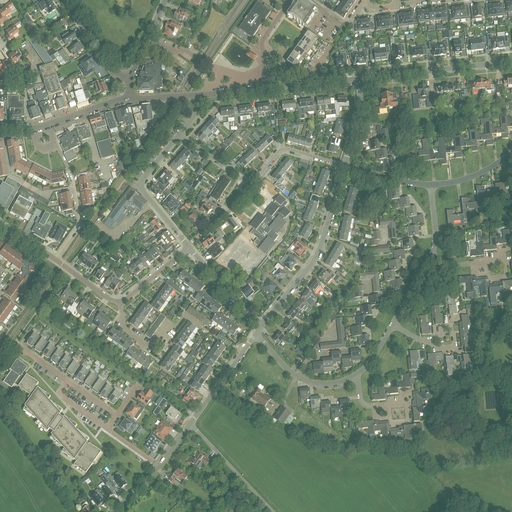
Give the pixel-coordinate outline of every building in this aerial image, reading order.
[(42,11),(45,8),(49,14),(55,10),(52,7),(54,6),(49,0),(44,0),(38,4),(42,11)] [(312,19),(314,15),(317,11),(318,11),(317,10),(317,11),(315,9),(314,8),(312,7),(311,6),(309,5),(308,4),(306,3),(306,2),(305,2),(303,0),(302,0),(298,0),(295,5),(294,5),(292,8),(288,15),(288,14),(287,15),(288,15),(290,17),(291,17),(293,19),(294,19),(294,20),(295,19),(297,20),(297,21),(296,21),(297,22),(297,21),(299,23),(300,24),(302,25),(303,26),(305,27),(305,28),(306,27),(311,19),(312,19)] [(350,9),(353,4),(347,0),(343,0),(341,3),(350,9)] [(11,13),(8,9),(13,6),(10,2),(5,6),(6,7),(0,10),(0,24),(0,25),(7,20),(5,17),(11,13)] [(258,2),(238,29),(252,39),(271,12),(258,2)] [(347,14),(347,13),(350,9),(341,3),(338,7),(347,14)] [(496,5),(497,17),(503,16),(503,17),(507,16),(506,10),(503,10),(502,4),(496,5)] [(497,17),(496,5),(489,6),(490,12),(487,12),(487,18),(491,18),(497,17)] [(475,14),(471,14),(472,20),(475,20),(475,19),(482,19),(481,13),(482,13),(482,9),(481,9),(481,6),(477,6),(477,7),(474,8),(475,14)] [(347,14),(347,13),(347,14),(338,7),(335,12),(344,19),(347,14)] [(460,20),(459,8),(452,9),(453,15),(450,15),(451,22),(454,21),(460,20)] [(465,8),(459,8),(460,20),(466,19),(466,20),(470,19),(469,13),(466,14),(465,8)] [(187,18),(189,14),(184,11),(183,14),(176,11),(174,17),(182,21),(184,17),(187,18)] [(401,25),(408,25),(407,14),(400,15),(401,21),(398,21),(398,28),(402,27),(401,25)] [(407,14),(408,25),(414,24),(414,26),(418,25),(417,19),(414,20),(413,14),(407,14)] [(385,17),(378,18),(379,24),(376,25),(377,31),(380,30),(386,29),(385,17)] [(385,17),(386,29),(392,28),(392,29),(396,29),(395,22),(392,23),(391,17),(385,17)] [(15,39),(13,36),(18,32),(15,27),(20,23),(17,20),(10,25),(12,27),(5,32),(8,35),(5,37),(9,43),(15,39)] [(67,26),(65,22),(64,21),(63,20),(58,24),(57,25),(60,30),(62,29),(62,30),(67,26)] [(356,32),(365,31),(364,20),(358,21),(358,26),(355,26),(356,32)] [(364,20),(365,31),(374,30),(373,24),(370,24),(370,20),(364,20)] [(167,22),(167,23),(165,28),(166,29),(164,33),(170,36),(172,32),(173,32),(175,28),(179,30),(181,25),(175,23),(174,25),(167,22)] [(65,44),(69,42),(69,43),(72,41),(72,40),(75,38),(71,31),(65,35),(63,33),(57,37),(60,42),(62,40),(65,44)] [(304,38),(314,45),(318,39),(308,33),(304,38)] [(55,72),(58,70),(52,62),(35,36),(28,40),(45,65),(38,68),(39,69),(48,96),(61,91),(61,90),(59,84),(55,72)] [(498,37),(499,49),(505,49),(504,43),(508,42),(508,36),(498,37)] [(499,49),(498,37),(492,38),(492,37),(489,37),(489,43),(491,43),(492,47),(493,46),(493,50),(499,49)] [(311,49),(314,45),(304,38),(301,43),(311,49)] [(461,45),(464,45),(464,38),(460,38),(460,40),(453,40),(455,54),(456,53),(456,54),(459,54),(459,53),(462,53),(462,50),(461,45)] [(476,39),(477,51),(483,50),(482,44),(485,44),(485,38),(476,39)] [(477,51),(476,39),(467,40),(468,46),(471,45),(471,51),(477,51)] [(434,57),(440,56),(439,44),(433,45),(433,42),(429,43),(430,50),(433,50),(434,57)] [(444,43),(439,44),(440,56),(446,55),(445,52),(447,52),(446,48),(448,48),(447,42),(444,42),(444,43)] [(75,51),(77,54),(80,52),(83,49),(79,43),(69,50),(71,54),(75,51)] [(301,43),(297,47),(305,53),(307,54),(311,49),(301,43)] [(380,49),(381,60),(387,60),(386,54),(389,54),(389,46),(385,46),(385,48),(380,49)] [(395,56),(396,60),(400,60),(400,58),(402,58),(401,52),(405,52),(404,46),(394,47),(395,51),(393,52),(393,56),(395,56)] [(305,53),(297,47),(294,52),(302,58),(303,58),(304,59),(307,54),(305,53)] [(423,53),(427,52),(426,47),(418,47),(418,50),(412,51),(413,57),(424,56),(423,53)] [(381,60),(380,49),(374,49),(374,48),(370,49),(371,56),(375,55),(375,61),(381,60)] [(60,65),(64,62),(65,63),(69,60),(70,59),(69,59),(63,49),(58,53),(54,56),(56,60),(60,65)] [(21,69),(17,62),(17,59),(21,56),(17,50),(8,56),(10,59),(8,61),(16,73),(21,69)] [(247,55),(254,60),(256,58),(257,57),(257,56),(256,54),(255,55),(250,51),(247,55)] [(364,52),(358,53),(360,65),(366,64),(365,61),(367,61),(366,57),(368,57),(367,51),(364,51),(364,52)] [(294,52),(290,57),(298,63),(299,63),(303,58),(302,58),(294,52)] [(337,67),(344,66),(343,60),(347,60),(346,53),(340,54),(341,57),(336,57),(337,67)] [(354,66),(360,65),(358,53),(353,54),(353,53),(349,53),(350,59),(352,59),(352,62),(353,62),(354,66)] [(295,68),(298,63),(290,57),(287,62),(295,68)] [(93,63),(89,58),(81,63),(86,71),(83,74),(85,77),(94,71),(92,68),(94,66),(93,66),(92,64),(93,64),(92,64),(92,63),(93,63)] [(139,80),(139,87),(139,92),(144,91),(144,92),(149,91),(154,91),(154,87),(160,87),(160,88),(162,88),(162,69),(162,62),(155,63),(155,60),(152,60),(152,62),(151,62),(151,65),(146,65),(145,66),(145,72),(141,72),(139,80)] [(177,79),(181,82),(188,72),(183,69),(177,79)] [(70,93),(70,95),(72,99),(75,98),(77,104),(87,101),(84,93),(83,90),(87,89),(86,85),(83,76),(79,77),(81,84),(73,86),(75,92),(70,93)] [(69,78),(63,81),(61,83),(63,89),(68,88),(67,85),(71,84),(69,78)] [(481,81),(482,89),(482,92),(486,92),(486,91),(494,90),(494,85),(491,85),(491,81),(486,82),(485,80),(481,81)] [(480,89),(482,89),(481,81),(476,81),(476,83),(471,83),(473,94),(478,93),(478,91),(480,91),(480,89)] [(107,89),(106,87),(106,86),(105,86),(104,84),(102,84),(102,83),(97,84),(96,82),(93,83),(89,84),(86,85),(87,89),(88,92),(91,91),(89,87),(95,85),(97,93),(101,92),(102,94),(103,94),(104,94),(105,94),(106,93),(107,92),(106,89),(107,89)] [(453,89),(455,89),(455,90),(460,90),(460,88),(460,85),(459,83),(454,84),(455,86),(453,86),(452,84),(450,84),(442,85),(438,86),(438,88),(436,88),(437,92),(444,91),(444,92),(449,92),(449,91),(453,91),(453,89)] [(418,90),(417,90),(418,92),(419,95),(413,96),(414,110),(420,109),(419,100),(422,100),(429,99),(430,108),(435,107),(435,101),(434,94),(429,95),(428,95),(428,92),(428,91),(429,91),(429,89),(428,89),(428,88),(425,88),(425,87),(420,87),(421,88),(418,89),(418,90)] [(41,108),(43,113),(44,115),(51,113),(50,110),(52,109),(46,90),(35,93),(36,95),(37,100),(40,108),(41,108)] [(387,114),(386,109),(387,108),(393,107),(397,107),(395,93),(381,95),(382,104),(380,104),(381,108),(375,108),(375,115),(387,114)] [(10,121),(20,121),(21,121),(21,117),(25,117),(24,109),(24,100),(20,101),(20,95),(8,96),(8,110),(9,110),(10,112),(10,121)] [(56,106),(58,111),(67,107),(63,98),(62,95),(57,96),(58,100),(55,101),(56,106)] [(346,106),(348,106),(348,102),(346,102),(346,97),(338,97),(338,103),(345,104),(345,105),(346,105),(346,106)] [(324,111),(323,98),(316,99),(317,106),(317,107),(315,108),(315,111),(315,112),(324,111)] [(332,111),(331,108),(331,104),(330,104),(329,98),(323,98),(324,111),(329,110),(329,111),(332,111)] [(315,108),(313,108),(312,99),(305,100),(306,111),(313,110),(313,112),(315,111),(315,108)] [(297,104),(297,110),(298,114),(298,119),(305,118),(304,114),(307,114),(306,111),(305,100),(299,101),(299,104),(297,104)] [(40,117),(38,110),(37,106),(35,107),(33,101),(30,102),(36,118),(40,117)] [(28,103),(29,109),(28,109),(32,120),(36,118),(30,102),(28,103)] [(264,112),(271,112),(270,115),(271,124),(273,124),(273,123),(275,123),(273,111),(272,108),(270,108),(270,104),(263,105),(264,112)] [(151,105),(141,106),(141,107),(132,109),(137,129),(138,129),(146,128),(147,127),(147,123),(150,122),(153,119),(151,105)] [(252,120),(256,119),(255,114),(252,115),(251,106),(245,107),(246,117),(249,116),(250,118),(252,118),(252,120)] [(241,125),(241,123),(240,117),(246,117),(245,107),(239,108),(239,116),(237,116),(238,126),(238,125),(241,125)] [(130,108),(128,109),(124,110),(127,118),(129,125),(130,125),(131,129),(134,128),(130,111),(130,108)] [(236,126),(238,126),(237,116),(233,117),(233,116),(234,116),(233,108),(226,109),(227,117),(228,119),(234,118),(234,121),(235,121),(235,124),(236,126)] [(222,119),(222,117),(227,117),(226,109),(220,110),(221,114),(218,114),(215,117),(218,119),(217,120),(220,122),(221,121),(222,119)] [(127,118),(124,110),(116,112),(115,112),(117,119),(119,124),(121,123),(122,127),(126,126),(128,132),(132,131),(131,129),(130,125),(129,125),(127,118)] [(112,113),(105,115),(112,138),(113,140),(116,139),(117,143),(121,142),(120,137),(117,128),(115,121),(114,121),(112,113)] [(115,156),(105,123),(103,115),(103,116),(100,116),(90,119),(92,125),(95,137),(98,147),(102,160),(115,156)] [(494,124),(490,125),(492,135),(502,134),(502,139),(508,138),(507,128),(506,118),(506,117),(505,117),(505,115),(501,115),(501,117),(500,117),(501,128),(494,129),(494,124)] [(214,128),(215,127),(218,123),(213,118),(208,123),(214,128)] [(490,125),(490,124),(490,119),(480,120),(481,125),(485,124),(486,135),(479,136),(478,131),(475,131),(476,141),(486,140),(487,146),(493,145),(492,135),(490,125)] [(335,127),(343,129),(345,123),(342,122),(343,121),(338,120),(335,127)] [(208,123),(204,127),(211,134),(212,133),(214,135),(215,135),(216,136),(220,132),(218,130),(215,128),(215,127),(214,128),(208,123)] [(92,138),(91,133),(90,129),(88,130),(86,125),(77,128),(78,134),(79,137),(81,137),(83,141),(88,139),(92,138)] [(384,128),(376,126),(377,130),(378,130),(379,140),(388,139),(387,129),(384,130),(384,128)] [(212,137),(213,137),(215,135),(214,135),(212,133),(211,134),(204,127),(201,132),(206,137),(209,139),(211,136),(212,137)] [(342,135),(343,129),(335,127),(333,134),(339,136),(339,135),(342,135)] [(463,137),(460,137),(461,147),(471,146),(471,152),(477,151),(476,141),(475,131),(475,130),(470,130),(471,141),(463,142),(463,137)] [(296,135),(297,132),(295,131),(294,135),(292,134),(292,136),(288,135),(287,142),(293,143),(294,137),(295,135),(296,135)] [(70,132),(66,134),(67,136),(63,137),(64,138),(60,140),(63,144),(61,145),(65,153),(64,154),(69,163),(70,162),(77,158),(73,150),(81,146),(76,137),(75,138),(76,139),(74,139),(70,132)] [(202,141),(206,137),(201,132),(196,136),(202,141)] [(264,139),(269,145),(273,141),(268,135),(264,139)] [(295,135),(294,137),(293,143),(299,145),(300,139),(301,136),(297,135),(296,135),(295,135)] [(447,143),(444,144),(445,154),(455,153),(456,158),(462,158),(461,147),(460,137),(460,136),(454,137),(455,147),(448,148),(447,143)] [(332,138),(330,145),(338,147),(340,141),(337,140),(337,139),(332,138)] [(429,150),(430,161),(440,160),(441,165),(447,164),(445,154),(444,144),(444,138),(438,138),(440,154),(433,155),(432,150),(429,150)] [(264,149),(269,145),(264,139),(261,142),(259,144),(264,149)] [(424,161),(430,161),(429,150),(428,139),(422,140),(424,151),(416,151),(416,146),(412,147),(413,150),(413,157),(424,156),(424,161)] [(17,140),(7,142),(8,148),(18,147),(17,140)] [(370,151),(376,150),(380,150),(379,140),(370,141),(370,151)] [(259,153),(264,149),(259,144),(254,148),(259,153)] [(337,153),(338,147),(330,145),(328,152),(333,153),(334,153),(337,153)] [(19,153),(18,147),(8,148),(9,154),(9,155),(19,153)] [(213,152),(214,153),(219,156),(223,152),(218,147),(213,152)] [(181,154),(187,159),(189,156),(193,160),(194,158),(196,160),(199,156),(197,154),(195,157),(191,153),(190,154),(185,149),(181,154)] [(377,160),(384,159),(387,159),(386,149),(380,150),(376,150),(377,160)] [(248,164),(253,159),(248,154),(247,152),(244,150),(243,152),(246,156),(243,158),(248,164)] [(248,154),(253,159),(257,155),(252,150),(248,154)] [(9,155),(11,167),(21,160),(19,153),(9,155)] [(185,161),(187,159),(181,154),(177,158),(184,165),(185,164),(186,162),(185,161)] [(244,168),(248,164),(243,158),(242,157),(240,154),(238,156),(242,160),(239,162),(236,164),(240,169),(242,166),(244,168)] [(187,166),(185,164),(184,165),(177,158),(173,163),(179,168),(181,165),(182,167),(183,166),(186,168),(187,166)] [(376,170),(387,173),(390,172),(390,168),(394,168),(393,158),(387,159),(384,159),(384,169),(383,169),(383,171),(376,170)] [(283,163),(289,168),(292,163),(287,159),(283,163)] [(21,160),(11,167),(22,172),(27,163),(21,160)] [(28,175),(29,174),(29,173),(32,166),(27,163),(22,172),(28,175)] [(176,170),(179,168),(173,163),(169,167),(180,177),(179,178),(181,179),(183,176),(176,170)] [(283,163),(279,168),(285,173),(285,172),(289,168),(283,163)] [(33,176),(38,167),(34,164),(33,166),(32,166),(29,173),(29,174),(33,176)] [(43,169),(38,167),(33,176),(38,178),(43,169)] [(285,172),(285,173),(279,168),(276,173),(281,177),(283,175),(285,176),(286,175),(288,177),(290,175),(288,173),(287,174),(285,172)] [(47,171),(43,169),(38,178),(42,181),(47,171)] [(219,181),(221,182),(227,187),(230,182),(223,176),(225,172),(221,170),(218,175),(222,178),(219,181)] [(320,176),(327,178),(329,173),(322,170),(320,176)] [(52,174),(47,171),(42,181),(50,184),(52,174)] [(62,172),(57,173),(59,183),(66,181),(65,178),(63,179),(62,174),(62,172)] [(163,174),(162,176),(171,184),(177,177),(172,173),(170,176),(166,172),(165,172),(163,174)] [(50,184),(59,183),(57,173),(52,174),(50,184)] [(284,179),(281,177),(276,173),(272,178),(277,182),(274,186),(283,192),(286,188),(281,185),(285,180),(284,179)] [(89,183),(88,176),(85,177),(85,174),(78,175),(79,185),(89,183)] [(160,187),(165,191),(171,184),(162,176),(160,178),(159,177),(157,180),(158,180),(158,181),(162,184),(160,187)] [(325,184),(327,178),(320,176),(318,181),(325,184)] [(13,198),(21,185),(7,178),(4,184),(2,183),(0,187),(0,207),(7,211),(13,199),(14,198),(13,198)] [(316,187),(323,189),(325,184),(318,181),(316,180),(316,181),(315,183),(317,184),(316,187)] [(216,186),(224,191),(227,187),(221,182),(219,185),(217,184),(216,185),(216,186)] [(79,185),(81,191),(91,189),(89,183),(79,185)] [(494,192),(493,192),(494,200),(494,202),(499,201),(498,195),(506,194),(507,199),(509,198),(508,183),(495,185),(496,192),(494,192)] [(211,191),(212,191),(214,193),(220,196),(224,191),(216,186),(216,185),(214,184),(212,186),(214,187),(211,191)] [(158,189),(154,186),(154,185),(153,186),(153,185),(151,187),(151,188),(150,190),(153,192),(152,193),(155,195),(155,194),(157,196),(159,194),(161,195),(165,191),(160,187),(158,189)] [(106,216),(108,218),(103,223),(111,229),(112,227),(113,228),(117,224),(118,225),(125,216),(128,219),(132,213),(132,214),(137,208),(139,209),(137,211),(139,212),(147,203),(141,198),(143,196),(130,186),(106,216)] [(478,208),(484,207),(483,197),(489,196),(490,202),(489,202),(490,207),(495,207),(494,202),(494,200),(493,192),(493,190),(482,191),(482,186),(476,186),(478,203),(478,208)] [(321,195),(323,189),(316,187),(314,192),(321,195)] [(390,200),(400,199),(399,189),(389,190),(390,200)] [(59,195),(60,200),(70,199),(68,190),(62,191),(63,194),(59,195)] [(81,193),(82,199),(92,198),(91,191),(81,193)] [(209,196),(211,197),(217,202),(220,196),(214,193),(212,191),(209,196)] [(24,220),(27,213),(32,204),(27,200),(29,197),(27,196),(24,194),(22,193),(21,192),(10,212),(16,216),(16,217),(19,219),(20,218),(24,220)] [(167,207),(169,209),(177,201),(171,194),(169,196),(167,198),(166,199),(168,201),(165,205),(164,206),(167,208),(167,207)] [(266,212),(266,213),(264,215),(265,216),(264,217),(260,214),(250,226),(254,229),(250,233),(253,235),(258,239),(255,242),(254,242),(254,243),(254,244),(257,245),(256,246),(259,248),(259,249),(265,254),(275,242),(274,242),(279,236),(276,233),(285,221),(283,220),(285,218),(286,219),(291,213),(285,208),(288,203),(286,201),(286,200),(280,195),(275,201),(275,202),(274,204),(273,203),(266,212)] [(312,196),(310,202),(317,204),(320,198),(312,196)] [(92,198),(82,199),(83,209),(94,208),(92,198)] [(406,208),(410,207),(409,198),(400,199),(400,204),(394,205),(394,209),(406,208)] [(479,214),(478,208),(478,203),(468,204),(467,198),(461,199),(463,214),(464,220),(464,223),(466,223),(466,220),(469,220),(468,209),(475,208),(476,214),(479,214)] [(208,203),(204,199),(200,203),(203,206),(200,209),(203,213),(205,212),(207,214),(211,209),(206,205),(208,203)] [(177,209),(179,211),(180,210),(183,207),(184,207),(177,201),(169,209),(171,211),(170,211),(172,213),(173,213),(177,209)] [(315,211),(317,204),(310,202),(308,206),(308,208),(315,211)] [(71,204),(61,206),(61,212),(65,211),(65,215),(73,214),(71,204)] [(407,217),(413,217),(417,216),(416,207),(410,207),(406,208),(407,217)] [(313,217),(315,211),(308,208),(305,214),(313,217)] [(200,221),(198,219),(195,216),(197,214),(192,209),(188,213),(192,217),(189,220),(195,226),(200,221)] [(449,233),(454,232),(453,221),(460,220),(461,226),(464,226),(464,223),(464,220),(463,214),(453,216),(452,210),(446,211),(449,233)] [(35,222),(36,223),(31,231),(34,233),(34,234),(44,240),(49,232),(51,226),(45,223),(50,215),(45,212),(41,219),(38,217),(35,222)] [(310,223),(313,217),(305,214),(303,220),(310,223)] [(423,216),(420,216),(417,216),(413,217),(414,227),(418,226),(424,226),(423,216)] [(231,218),(227,222),(234,230),(238,227),(239,228),(240,227),(241,226),(237,222),(237,221),(236,221),(233,218),(232,219),(231,218)] [(159,223),(156,219),(150,224),(152,226),(146,231),(147,233),(159,223)] [(162,227),(159,223),(147,233),(149,235),(154,230),(156,232),(162,227)] [(50,239),(54,241),(55,241),(55,240),(57,241),(59,237),(62,238),(67,229),(68,228),(67,228),(62,225),(61,225),(62,226),(60,229),(59,229),(59,230),(56,228),(55,228),(50,239)] [(304,231),(310,234),(313,229),(307,225),(304,231)] [(418,226),(414,227),(408,227),(409,237),(419,236),(418,226)] [(224,234),(225,235),(219,228),(216,230),(222,237),(221,236),(224,234)] [(496,240),(496,245),(501,245),(510,244),(508,230),(503,231),(504,239),(496,240)] [(162,239),(164,242),(172,236),(168,231),(162,236),(160,234),(155,238),(158,242),(162,239)] [(310,234),(304,231),(300,236),(307,240),(310,234)] [(206,237),(207,238),(201,243),(205,248),(208,245),(209,246),(215,241),(209,235),(206,237)] [(175,240),(172,236),(164,242),(166,244),(162,248),(166,252),(171,247),(170,245),(175,240)] [(496,250),(496,245),(496,240),(495,236),(490,237),(491,246),(483,246),(483,251),(485,251),(496,250)] [(297,240),(294,244),(292,246),(295,248),(293,252),(300,258),(305,250),(306,248),(297,240)] [(351,240),(349,245),(358,248),(358,245),(354,243),(354,241),(351,240)] [(402,241),(403,251),(413,250),(412,240),(402,241)] [(8,242),(6,244),(0,252),(0,255),(3,257),(10,247),(8,245),(10,243),(8,242)] [(484,256),(483,251),(483,246),(482,242),(477,243),(478,252),(470,252),(470,257),(484,256)] [(209,251),(211,253),(210,254),(214,259),(216,257),(217,257),(220,255),(219,254),(222,252),(219,247),(221,246),(219,243),(209,251)] [(343,247),(337,243),(334,249),(340,252),(343,247)] [(148,252),(155,260),(160,256),(156,251),(158,249),(154,244),(151,246),(153,248),(148,252)] [(3,257),(8,261),(17,248),(15,247),(14,249),(10,247),(3,257)] [(17,248),(8,261),(12,264),(20,254),(17,252),(19,250),(17,248)] [(337,257),(340,252),(334,249),(331,254),(337,257)] [(394,252),(395,261),(398,261),(404,260),(403,251),(394,252)] [(150,264),(155,260),(148,252),(144,256),(142,254),(140,256),(144,261),(146,259),(150,264)] [(81,257),(76,264),(79,266),(81,263),(86,266),(91,259),(92,257),(88,254),(87,255),(85,253),(82,257),(81,257)] [(296,263),(293,261),(290,258),(291,256),(288,253),(287,256),(285,254),(283,257),(284,258),(281,263),(290,270),(296,263)] [(17,267),(24,257),(26,255),(24,254),(22,256),(20,254),(12,264),(17,267)] [(334,263),(337,257),(331,254),(328,259),(334,263)] [(141,271),(146,268),(142,263),(144,261),(140,256),(133,262),(141,271)] [(254,277),(257,273),(261,269),(269,258),(267,256),(251,276),(254,277)] [(31,262),(24,257),(17,267),(20,270),(21,268),(22,268),(22,270),(25,269),(25,271),(31,271),(34,271),(34,266),(32,267),(31,262)] [(91,259),(86,266),(90,269),(87,272),(90,274),(98,263),(96,261),(97,260),(92,257),(91,259)] [(331,268),(332,266),(334,263),(328,259),(327,262),(325,264),(331,268)] [(399,270),(398,261),(395,261),(389,262),(390,271),(393,271),(399,270)] [(137,275),(141,271),(133,262),(126,267),(130,272),(133,270),(137,275)] [(280,281),(286,275),(281,271),(283,268),(277,264),(274,268),(277,270),(275,271),(276,272),(273,276),(280,281)] [(19,274),(17,276),(28,283),(31,279),(29,277),(31,274),(31,271),(25,271),(25,269),(22,270),(23,273),(21,276),(19,274)] [(99,281),(102,277),(103,276),(106,278),(110,273),(107,271),(105,273),(100,269),(99,271),(97,269),(92,276),(94,277),(99,281)] [(109,288),(115,280),(117,278),(118,277),(113,274),(115,271),(112,270),(110,273),(106,278),(109,280),(104,286),(108,289),(108,287),(109,288)] [(177,281),(178,279),(183,283),(189,275),(184,271),(181,274),(178,272),(174,278),(177,281)] [(334,276),(332,274),(333,274),(329,271),(327,274),(323,271),(318,277),(323,281),(327,284),(331,279),(332,279),(334,276)] [(384,282),(391,281),(394,280),(393,271),(390,271),(383,272),(384,282)] [(28,283),(17,276),(15,274),(14,276),(16,278),(15,280),(25,287),(28,283)] [(194,279),(189,275),(183,283),(189,287),(194,279)] [(244,282),(247,285),(253,281),(250,277),(244,282)] [(458,278),(458,283),(467,282),(468,293),(466,294),(466,299),(473,298),(472,287),(472,281),(472,277),(458,278)] [(117,278),(115,280),(109,288),(114,291),(118,286),(120,288),(124,283),(121,281),(117,278)] [(480,278),(480,281),(472,281),(472,287),(481,286),(482,297),(487,296),(485,278),(480,278)] [(200,283),(194,279),(189,287),(194,290),(200,283)] [(276,286),(269,280),(267,279),(265,281),(266,283),(264,285),(262,284),(260,286),(266,294),(269,291),(271,292),(276,286)] [(10,282),(9,283),(22,292),(25,287),(15,280),(12,283),(10,282)] [(392,291),(401,290),(400,280),(394,280),(391,281),(392,291)] [(511,287),(511,280),(502,282),(502,287),(503,292),(503,298),(504,298),(505,306),(510,305),(508,287),(511,287)] [(334,293),(330,290),(321,282),(319,284),(315,281),(309,288),(313,291),(313,292),(314,292),(315,293),(320,287),(328,293),(329,292),(333,294),(334,293)] [(10,287),(8,289),(19,296),(22,292),(9,283),(8,285),(10,287)] [(194,290),(199,294),(201,292),(205,286),(200,283),(194,290)] [(166,285),(162,290),(170,296),(174,290),(166,285)] [(494,285),(489,286),(491,304),(492,304),(492,306),(496,305),(494,293),(503,292),(502,287),(494,288),(494,285)] [(248,286),(244,289),(241,292),(247,299),(254,293),(255,294),(259,291),(256,287),(252,291),(248,286)] [(15,301),(19,296),(8,289),(6,292),(4,290),(2,292),(15,301)] [(60,300),(65,303),(73,293),(67,289),(66,291),(63,289),(58,296),(57,295),(53,300),(57,303),(60,300)] [(166,301),(170,296),(162,290),(158,296),(166,301)] [(306,300),(305,302),(309,305),(311,307),(315,302),(309,298),(312,294),(308,291),(303,297),(306,300)] [(204,294),(201,292),(199,294),(195,300),(200,304),(208,294),(205,292),(204,294)] [(78,297),(73,293),(65,303),(63,306),(68,309),(67,310),(71,313),(74,309),(76,306),(74,304),(77,299),(78,297)] [(206,307),(211,300),(213,298),(208,294),(200,304),(206,307)] [(370,306),(371,306),(380,305),(379,295),(369,296),(370,306)] [(4,300),(2,303),(12,310),(16,305),(3,296),(2,298),(4,300)] [(158,296),(154,301),(162,307),(166,301),(158,296)] [(445,297),(445,305),(446,309),(449,309),(449,315),(456,315),(455,306),(453,306),(452,296),(445,297)] [(158,312),(162,307),(154,301),(153,300),(152,301),(154,302),(151,306),(153,308),(158,312)] [(217,303),(211,300),(206,307),(211,311),(217,303)] [(311,307),(309,305),(305,302),(302,300),(300,302),(299,301),(294,307),(301,313),(303,310),(305,311),(308,308),(310,311),(312,308),(311,307)] [(77,312),(82,316),(89,305),(83,301),(82,303),(79,308),(76,306),(74,309),(71,313),(74,316),(77,312)] [(149,313),(153,308),(151,306),(145,302),(141,308),(149,313)] [(12,310),(2,303),(0,305),(0,307),(9,314),(12,310)] [(222,307),(217,303),(211,311),(216,315),(218,313),(222,307)] [(95,309),(89,305),(82,316),(87,319),(85,322),(88,324),(89,323),(93,318),(90,316),(93,311),(95,309)] [(133,316),(138,309),(132,305),(127,311),(133,316)] [(356,313),(356,317),(362,316),(372,315),(371,306),(370,306),(361,307),(362,313),(356,313)] [(435,319),(435,325),(442,325),(442,316),(439,316),(438,306),(431,307),(432,319),(435,319)] [(0,314),(6,319),(9,314),(0,307),(0,314)] [(149,313),(141,308),(138,313),(145,318),(149,313)] [(292,311),(292,310),(287,316),(292,320),(295,317),(298,319),(300,320),(302,318),(304,316),(294,309),(292,311)] [(459,323),(460,335),(467,334),(466,324),(469,324),(468,315),(473,315),(474,317),(480,317),(479,310),(473,311),(473,312),(467,312),(467,315),(461,316),(462,322),(459,323)] [(93,324),(98,328),(105,318),(100,313),(99,315),(95,320),(93,318),(89,323),(91,325),(90,326),(91,327),(93,324)] [(141,324),(145,318),(138,313),(134,318),(141,324)] [(218,313),(216,315),(212,321),(217,324),(223,316),(224,315),(222,313),(221,315),(218,313)] [(229,320),(223,316),(217,324),(223,328),(229,320)] [(357,327),(361,327),(364,326),(367,326),(366,316),(362,316),(356,317),(357,327)] [(421,329),(422,335),(429,335),(434,334),(433,326),(430,327),(430,331),(428,331),(428,326),(425,326),(424,316),(417,317),(418,329),(421,329)] [(105,318),(98,328),(104,332),(103,333),(105,335),(106,335),(109,330),(110,329),(107,328),(109,325),(110,324),(111,322),(105,318)] [(137,329),(141,324),(134,318),(130,323),(137,329)] [(229,320),(223,328),(228,332),(234,324),(229,320)] [(285,326),(283,329),(288,333),(291,330),(292,331),(294,328),(297,330),(299,328),(289,320),(288,322),(285,320),(282,324),(285,326)] [(193,333),(196,328),(189,322),(185,327),(193,333)] [(239,328),(234,324),(228,332),(233,336),(232,338),(235,340),(240,333),(237,331),(239,328)] [(185,327),(181,333),(189,338),(193,333),(185,327)] [(352,337),(358,336),(362,336),(361,327),(357,327),(351,327),(352,337)] [(29,342),(30,343),(29,345),(32,347),(33,346),(34,345),(40,338),(39,337),(36,335),(38,331),(34,328),(26,339),(26,340),(26,339),(29,342)] [(111,331),(109,330),(106,335),(105,337),(106,336),(113,340),(118,333),(113,328),(111,331)] [(292,344),(293,341),(288,338),(285,335),(284,336),(280,332),(273,340),(278,344),(282,340),(290,345),(292,344)] [(124,336),(118,333),(113,340),(114,341),(118,344),(124,336)] [(181,333),(177,338),(185,344),(189,338),(181,333)] [(38,348),(37,350),(40,353),(41,352),(42,351),(48,343),(47,343),(44,341),(46,337),(42,334),(39,337),(40,338),(34,345),(37,347),(37,348),(38,348)] [(468,344),(467,334),(460,335),(461,347),(464,347),(465,353),(472,352),(471,344),(468,344)] [(359,346),(369,345),(368,335),(362,336),(358,336),(359,346)] [(129,340),(124,336),(118,344),(123,348),(129,340)] [(173,343),(176,345),(181,349),(185,344),(177,338),(173,343)] [(56,349),(55,349),(52,346),(54,343),(50,340),(47,343),(48,343),(42,351),(45,353),(46,354),(45,356),(48,358),(49,357),(49,358),(50,356),(56,349)] [(134,344),(129,340),(123,348),(128,352),(132,347),(134,344)] [(217,343),(214,347),(222,353),(226,347),(218,342),(217,343)] [(53,358),(53,359),(54,360),(53,362),(56,364),(57,363),(58,362),(64,355),(63,354),(60,352),(62,348),(61,347),(62,346),(60,345),(59,346),(58,345),(55,349),(56,349),(50,356),(53,358)] [(172,350),(180,356),(184,351),(181,349),(176,345),(172,350)] [(296,350),(302,355),(306,350),(300,346),(296,350)] [(128,355),(132,358),(137,350),(132,347),(128,352),(126,354),(128,355)] [(218,358),(222,353),(214,347),(210,352),(218,358)] [(132,358),(132,359),(129,362),(131,363),(133,359),(137,362),(143,354),(137,350),(132,358)] [(172,350),(168,356),(176,361),(180,356),(172,350)] [(351,351),(351,357),(352,360),(362,359),(361,350),(351,351)] [(68,358),(70,355),(70,354),(66,351),(63,354),(64,355),(58,362),(61,364),(61,365),(62,365),(61,367),(64,370),(65,369),(66,368),(72,360),(71,360),(68,358)] [(342,361),(342,358),(341,351),(331,352),(332,359),(332,362),(342,361)] [(417,359),(416,351),(409,352),(410,358),(407,358),(409,371),(416,370),(415,360),(417,359)] [(218,358),(210,352),(207,358),(214,363),(218,358)] [(440,360),(443,360),(442,353),(427,354),(428,361),(425,361),(427,374),(434,373),(433,363),(435,362),(435,358),(440,358),(440,360)] [(475,362),(478,362),(477,353),(475,354),(470,354),(463,355),(463,362),(461,362),(462,374),(469,373),(468,363),(471,363),(470,361),(475,360),(475,362)] [(142,366),(148,358),(143,354),(137,362),(136,364),(137,365),(138,363),(142,366)] [(168,356),(164,361),(172,367),(176,361),(168,356)] [(457,356),(452,356),(445,357),(446,360),(446,364),(444,364),(443,364),(445,376),(452,375),(451,365),(453,365),(453,360),(457,360),(457,356)] [(73,374),(73,375),(80,366),(76,363),(78,360),(74,357),(71,360),(72,360),(66,368),(69,370),(70,371),(69,373),(72,375),(73,374)] [(351,357),(342,358),(342,361),(343,367),(352,366),(352,360),(351,357)] [(153,362),(148,358),(142,366),(148,370),(153,362)] [(210,369),(214,363),(207,358),(203,363),(205,365),(210,369)] [(322,360),(323,363),(324,373),(333,372),(332,362),(332,359),(322,360)] [(63,410),(59,407),(59,409),(54,405),(54,404),(51,401),(50,403),(48,400),(51,396),(47,394),(47,395),(42,392),(42,390),(39,388),(38,389),(36,387),(39,383),(35,381),(35,382),(30,378),(30,377),(27,375),(25,377),(22,374),(27,366),(26,367),(18,361),(7,377),(3,382),(12,388),(15,384),(17,386),(31,395),(29,398),(31,399),(23,410),(27,412),(28,411),(33,415),(32,416),(35,418),(36,417),(38,420),(35,423),(39,426),(40,425),(45,428),(44,429),(47,432),(50,429),(54,432),(50,439),(53,441),(54,440),(59,443),(58,445),(62,447),(63,446),(65,448),(62,452),(65,454),(66,453),(71,457),(70,458),(74,460),(75,459),(77,462),(74,465),(78,468),(78,467),(83,470),(83,471),(86,474),(94,463),(102,452),(98,449),(97,451),(92,447),(93,446),(90,443),(89,445),(87,442),(89,438),(86,436),(85,437),(80,434),(81,432),(78,430),(77,431),(75,429),(77,425),(74,423),(73,424),(68,420),(69,419),(66,417),(64,419),(62,418),(59,416),(63,410)] [(172,367),(164,361),(160,367),(168,372),(172,367)] [(80,378),(78,380),(81,382),(82,381),(83,381),(84,380),(89,373),(89,372),(85,370),(88,366),(84,363),(75,374),(76,375),(76,374),(79,376),(78,377),(79,377),(80,378)] [(203,368),(201,370),(209,376),(213,371),(210,369),(205,365),(203,363),(201,367),(203,368)] [(314,374),(324,373),(323,363),(313,364),(314,374)] [(87,382),(86,383),(87,383),(88,383),(86,385),(89,388),(90,387),(91,387),(92,386),(97,378),(93,376),(96,372),(91,369),(89,372),(89,373),(84,380),(87,382)] [(209,376),(201,370),(198,375),(205,381),(209,376)] [(409,374),(404,375),(405,383),(397,384),(397,385),(397,389),(411,388),(409,374)] [(95,388),(94,388),(94,389),(95,388),(96,389),(94,391),(97,393),(98,392),(99,393),(100,391),(105,384),(101,381),(104,378),(99,375),(97,378),(92,386),(95,388)] [(202,386),(205,381),(198,375),(194,381),(202,386)] [(398,392),(397,389),(397,385),(397,384),(396,375),(396,380),(392,381),(393,389),(384,390),(384,391),(385,395),(398,394),(398,392)] [(105,384),(100,391),(103,393),(102,394),(103,394),(104,395),(102,397),(105,399),(106,398),(107,398),(108,397),(113,390),(113,389),(109,387),(112,383),(107,380),(105,384)] [(202,386),(194,381),(190,386),(198,392),(202,386)] [(113,390),(108,397),(111,399),(110,400),(111,400),(112,400),(110,402),(113,405),(114,404),(115,404),(121,395),(117,393),(120,389),(115,386),(113,389),(113,390)] [(384,386),(379,387),(380,395),(371,396),(372,401),(385,400),(385,395),(384,391),(384,390),(384,386)] [(196,400),(198,397),(196,395),(196,396),(194,394),(195,393),(191,390),(188,388),(185,392),(186,393),(196,400)] [(249,398),(264,408),(271,399),(256,388),(249,398)] [(310,389),(300,390),(301,399),(307,398),(307,400),(307,402),(311,401),(310,398),(310,389)] [(142,393),(138,399),(147,405),(151,399),(149,398),(153,393),(148,390),(144,395),(142,393)] [(422,408),(421,399),(430,398),(429,390),(424,391),(424,394),(413,395),(414,400),(416,400),(417,404),(417,408),(422,408)] [(192,405),(196,400),(186,393),(184,395),(186,397),(183,400),(187,404),(188,402),(190,403),(190,404),(192,405)] [(310,398),(311,401),(311,407),(321,406),(320,403),(320,397),(310,398)] [(157,416),(167,401),(163,399),(161,402),(153,414),(157,416)] [(351,410),(350,405),(350,400),(340,401),(341,407),(341,411),(351,410)] [(330,402),(320,403),(321,406),(321,413),(331,412),(331,408),(330,402)] [(134,405),(131,408),(127,414),(134,418),(137,420),(145,408),(139,403),(137,407),(134,405)] [(171,407),(167,414),(166,414),(168,416),(167,418),(172,422),(174,420),(177,422),(180,417),(179,416),(180,414),(171,407)] [(341,411),(341,407),(331,408),(331,412),(332,418),(342,417),(341,411)] [(427,420),(420,421),(419,421),(418,413),(424,412),(426,412),(426,407),(430,407),(426,407),(423,407),(422,408),(417,408),(413,408),(412,408),(412,410),(414,422),(419,422),(427,421),(427,420)] [(275,416),(274,418),(271,422),(276,426),(279,422),(283,425),(284,423),(288,426),(294,418),(289,415),(291,413),(285,410),(284,412),(283,413),(281,415),(280,417),(279,419),(275,416)] [(124,431),(125,430),(127,431),(130,428),(133,430),(137,425),(128,419),(127,421),(125,420),(124,422),(122,421),(118,427),(124,431)] [(360,428),(368,427),(369,435),(370,440),(375,440),(374,431),(374,430),(373,426),(374,426),(373,421),(356,423),(356,428),(360,428)] [(163,440),(167,436),(172,429),(163,422),(155,433),(157,435),(157,436),(158,436),(163,440)] [(374,426),(373,426),(374,430),(374,431),(382,430),(383,439),(388,438),(386,422),(381,423),(382,425),(377,425),(374,426)] [(409,439),(408,431),(421,429),(421,424),(403,426),(404,431),(403,431),(404,435),(404,436),(405,440),(406,440),(409,439)] [(395,429),(390,430),(390,432),(391,441),(388,441),(389,446),(397,445),(396,441),(398,441),(405,440),(404,436),(404,435),(403,431),(399,431),(396,432),(395,429)] [(159,447),(158,446),(160,443),(154,438),(155,437),(152,435),(147,441),(149,442),(146,447),(153,452),(155,449),(156,450),(159,447)] [(197,467),(202,460),(205,462),(203,464),(206,466),(211,460),(207,458),(208,457),(205,454),(203,456),(200,454),(199,455),(197,453),(193,458),(192,457),(188,463),(196,468),(197,467)] [(168,480),(174,484),(176,481),(175,480),(176,478),(183,483),(186,479),(187,480),(190,476),(185,472),(184,473),(178,469),(174,475),(172,473),(169,476),(170,477),(168,480)] [(121,489),(127,484),(125,482),(125,481),(123,478),(122,479),(120,476),(118,477),(117,475),(113,478),(112,477),(110,474),(107,476),(115,486),(118,484),(121,489)] [(113,488),(104,475),(100,478),(105,485),(100,489),(102,491),(102,492),(108,499),(110,497),(111,497),(114,495),(113,494),(113,495),(112,493),(110,490),(113,488)] [(85,481),(89,479),(87,476),(80,481),(82,484),(85,481)] [(102,500),(100,498),(103,496),(98,490),(93,493),(95,496),(92,498),(98,507),(104,502),(102,500)] [(84,505),(83,506),(85,509),(83,510),(85,511),(93,511),(89,506),(87,507),(85,503),(83,504),(84,505)]
